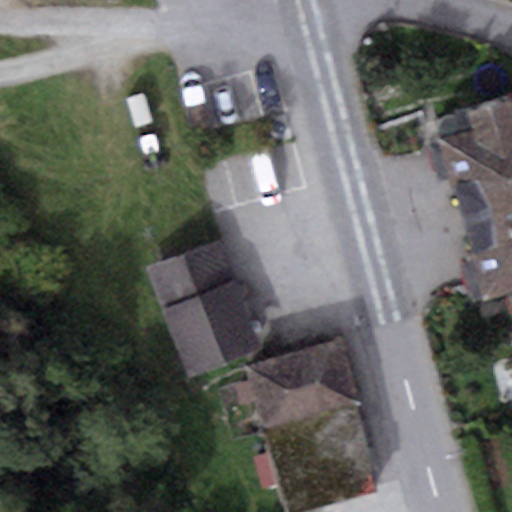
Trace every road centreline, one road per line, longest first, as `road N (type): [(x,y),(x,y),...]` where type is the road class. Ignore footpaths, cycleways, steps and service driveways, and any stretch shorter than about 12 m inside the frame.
road 1 (tertiary): [(449,511),(310,2)]
road 2 (residential): [(310,2),(0,74)]
road 3 (residential): [(511,30),(426,7),(310,2)]
